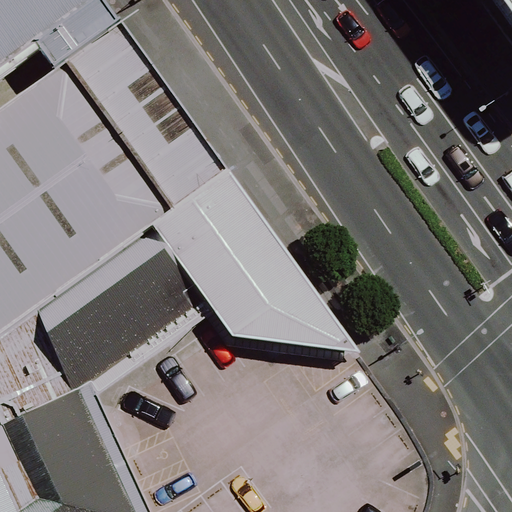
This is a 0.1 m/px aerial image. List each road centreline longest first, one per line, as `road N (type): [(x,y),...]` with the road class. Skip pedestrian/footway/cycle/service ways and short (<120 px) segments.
road 1 (secondary): [(394,139),(511,309)]
road 2 (unknown): [(312,511),(319,489),(308,468),(209,349)]
road 3 (secondary): [(293,0),(394,139)]
road 4 (secondary): [(394,139),(511,169)]
